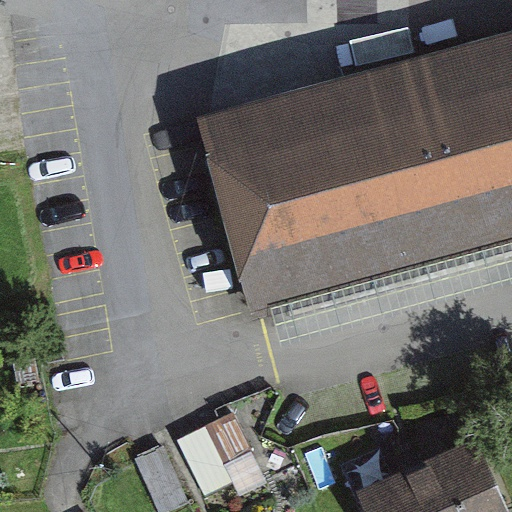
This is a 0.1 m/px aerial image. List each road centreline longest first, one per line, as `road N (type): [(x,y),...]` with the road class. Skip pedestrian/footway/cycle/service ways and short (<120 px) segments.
road 1 (unclassified): [(122,72),(160,361),(233,385),(511,321)]
road 2 (unclassified): [(122,72),(511,5)]
road 3 (unclassified): [(0,9),(72,26),(122,72)]
